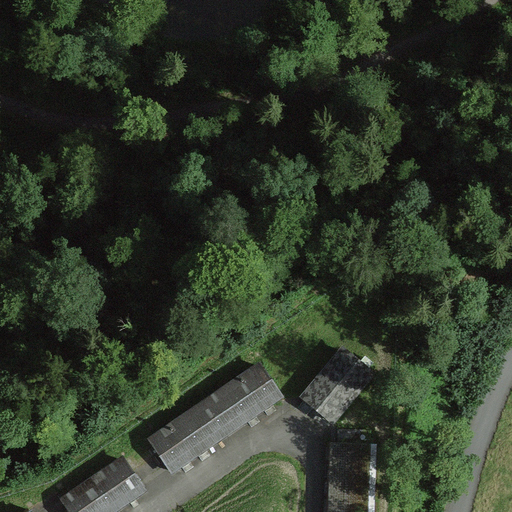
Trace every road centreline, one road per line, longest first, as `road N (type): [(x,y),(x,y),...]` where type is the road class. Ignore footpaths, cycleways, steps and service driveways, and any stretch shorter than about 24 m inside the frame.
road 1 (track): [(0,93),(61,117),(117,117),(209,97),(315,89),(431,32),(472,0)]
road 2 (unclassified): [(511,354),(459,511)]
